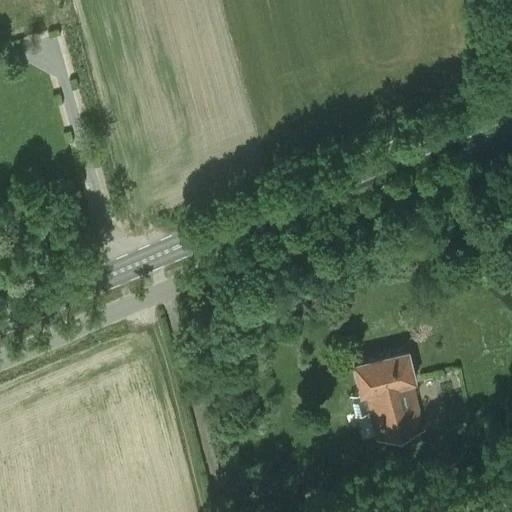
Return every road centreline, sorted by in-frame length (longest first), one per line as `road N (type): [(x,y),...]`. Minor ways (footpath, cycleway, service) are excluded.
road 1 (unclassified): [(0,365),(441,172),(511,132)]
road 2 (secondary): [(0,322),(511,106)]
